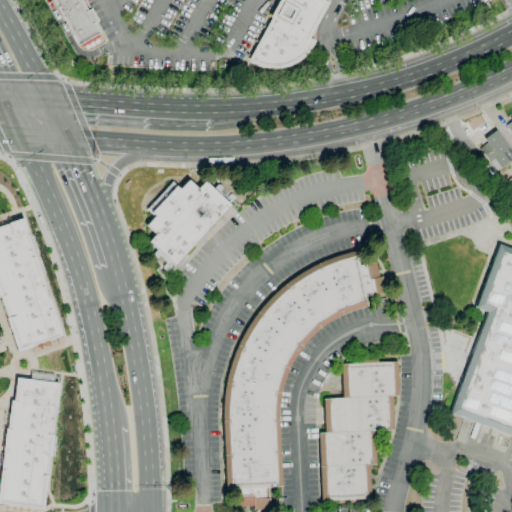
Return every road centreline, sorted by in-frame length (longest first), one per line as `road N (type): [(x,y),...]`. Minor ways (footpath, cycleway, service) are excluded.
road 1 (primary): [(22,135),(177,147),(298,138),(414,110),(511,70)]
road 2 (primary): [(22,135),(79,271),(108,430)]
road 3 (primary): [(511,35),(398,83),(219,109)]
road 4 (primary): [(149,511),(143,405),(116,265)]
road 5 (primary): [(219,109),(48,101)]
road 6 (primary): [(116,265),(66,139)]
